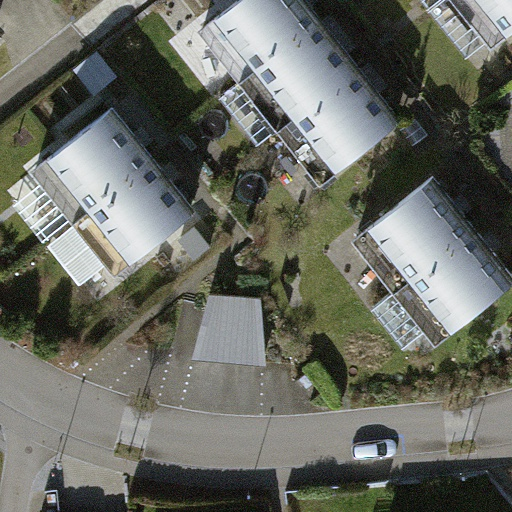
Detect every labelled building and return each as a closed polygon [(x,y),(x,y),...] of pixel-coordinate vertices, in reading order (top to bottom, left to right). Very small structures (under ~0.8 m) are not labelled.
[(397,121),(297,0),(238,0),(202,29),(325,179),(397,121)] [(511,30),(511,0),(474,0),(505,37),(511,30)] [(191,214),(109,112),(36,170),(118,272),(191,214)] [(511,279),(511,274),(434,178),(362,236),(443,335),(511,279)] [(261,301),(212,297),(197,360),(266,366),(261,301)]
